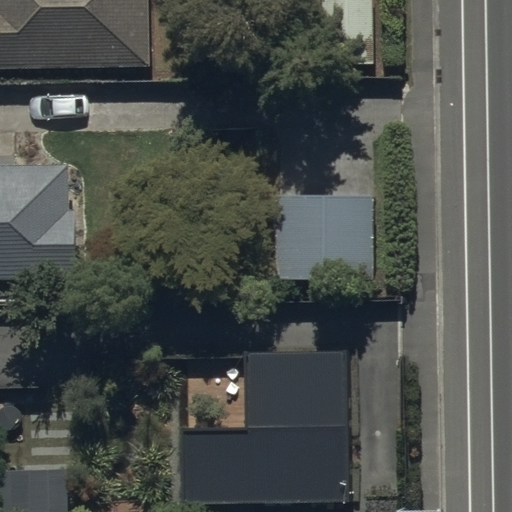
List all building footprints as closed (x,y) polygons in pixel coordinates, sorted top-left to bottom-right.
[(0,0),(0,69),(156,70),(156,0),(0,0)] [(0,305),(29,306),(29,285),(85,283),(84,210),(75,209),(76,167),(0,166),(0,305)] [(376,196),(278,196),(278,279),(376,279),(376,196)] [(347,350),(244,350),(244,429),(182,429),(182,502),(347,502),(347,350)] [(67,511),(66,468),(0,470),(0,477),(1,511),(67,511)]
